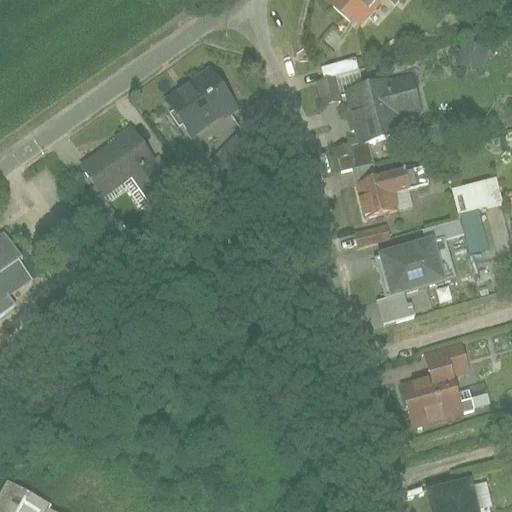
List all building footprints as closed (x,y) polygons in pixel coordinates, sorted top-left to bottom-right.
[(328,0),(326,4),(358,33),(387,0),(328,0)] [(466,50),(466,74),(484,74),(484,50),(466,50)] [(207,71),(164,101),(191,140),(234,110),(207,71)] [(345,91),(358,147),(405,136),(401,120),(422,115),(413,76),(345,91)] [(131,132),(79,169),(102,201),(130,181),(152,212),(176,195),(131,132)] [(404,174),(355,187),(364,223),(398,214),(393,197),(409,193),(404,174)] [(450,190),(454,216),(494,210),(490,183),(450,190)] [(476,213),(457,218),(467,256),(486,252),(476,213)] [(353,242),(386,237),(385,230),(352,234),(353,242)] [(0,314),(15,304),(11,298),(34,282),(0,232),(0,314)] [(443,285),(431,242),(378,258),(390,300),(443,285)] [(433,379),(402,387),(414,429),(465,415),(456,381),(471,376),(463,347),(427,357),(433,379)] [(427,493),(431,511),(479,511),(472,482),(427,493)] [(1,487),(0,489),(0,511),(44,511),(46,511),(1,487)]
